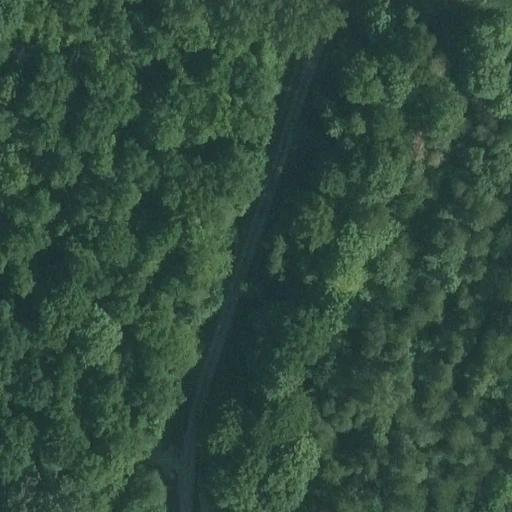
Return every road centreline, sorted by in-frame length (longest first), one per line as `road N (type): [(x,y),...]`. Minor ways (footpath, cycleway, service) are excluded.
road 1 (track): [(234,282),(335,0)]
road 2 (track): [(234,282),(186,468),(190,511)]
